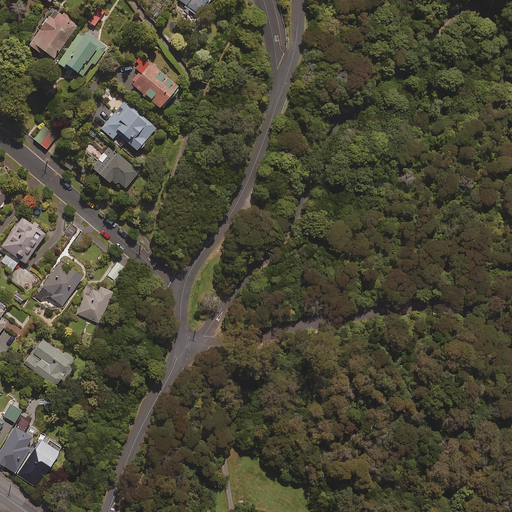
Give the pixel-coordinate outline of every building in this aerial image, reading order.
[(178,0),(186,5),(185,7),(197,16),(208,0),(178,0)] [(95,27),(105,11),(97,7),(87,22),(95,27)] [(77,25),(54,9),(28,45),(42,55),(44,52),(53,59),(77,25)] [(86,33),(82,38),(78,34),(57,63),(69,72),(71,70),(81,77),(91,63),(94,65),(106,47),(86,33)] [(149,65),(138,56),(130,65),(139,72),(130,83),(159,108),(177,87),(150,63),(149,65)] [(156,128),(125,101),(101,129),(112,139),(117,134),(136,151),(156,128)] [(46,149),(56,135),(43,126),(33,140),(46,149)] [(138,172),(108,147),(91,168),(109,183),(113,179),(125,188),(138,172)] [(75,163),(67,157),(63,164),(70,170),(75,163)] [(45,233),(22,217),(0,248),(0,250),(6,255),(1,262),(13,270),(19,261),(24,264),(45,233)] [(82,277),(59,261),(39,290),(62,306),(82,277)] [(98,292),(87,287),(76,314),(99,323),(112,292),(100,287),(98,292)] [(73,361),(42,339),(24,364),(55,386),(60,379),(63,381),(72,369),(69,367),(73,361)] [(21,412),(10,405),(3,416),(14,423),(21,412)] [(21,436),(12,431),(0,451),(0,464),(14,473),(29,449),(17,442),(21,436)] [(62,448),(43,436),(34,451),(31,449),(14,474),(36,488),(62,448)]
